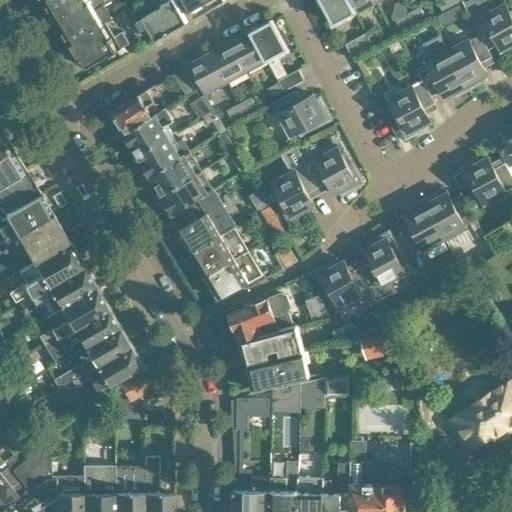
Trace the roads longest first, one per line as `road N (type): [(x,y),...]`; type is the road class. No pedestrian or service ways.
road 1 (residential): [(50,120),(195,363),(202,511)]
road 2 (residential): [(50,120),(270,0)]
road 3 (residential): [(386,179),(285,0)]
road 4 (residential): [(386,179),(511,98)]
